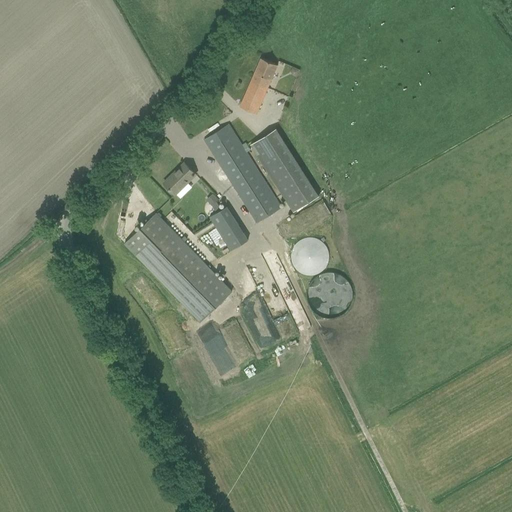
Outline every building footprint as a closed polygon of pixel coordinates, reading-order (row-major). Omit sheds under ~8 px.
[(240,106),(249,110),(256,113),(277,65),(260,58),(240,106)] [(204,139),(209,148),(257,224),(282,208),(228,124),(204,139)] [(319,195),(295,157),(277,128),(251,144),(293,212),(319,195)] [(195,174),(184,163),(164,183),(175,194),(195,174)] [(212,193),(206,199),(211,205),(218,199),(212,193)] [(219,200),(213,204),(217,211),(224,207),(219,200)] [(227,206),(209,217),(231,251),(248,240),(227,206)] [(234,290),(155,213),(123,243),(200,322),(234,290)] [(326,255),(326,252),(326,250),(325,246),(323,242),(321,239),(318,237),(315,236),(311,234),(308,234),(303,235),(301,236),(298,238),(295,240),(293,243),(291,246),(291,249),(290,253),(291,257),(292,260),(293,262),(296,266),(299,268),(302,269),(305,270),(309,271),(312,270),(316,269),(319,267),(322,265),(324,262),(325,259),(326,255)] [(249,272),(266,268),(264,261),(247,264),(249,272)]
